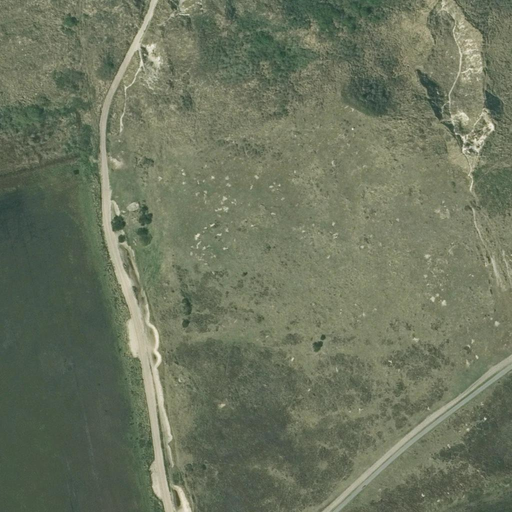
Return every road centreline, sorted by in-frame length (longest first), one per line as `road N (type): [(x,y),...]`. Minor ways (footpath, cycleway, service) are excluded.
road 1 (unknown): [(169,511),(131,302),(111,249),(102,155),(115,82),(150,0)]
road 2 (unknown): [(511,358),(323,511)]
